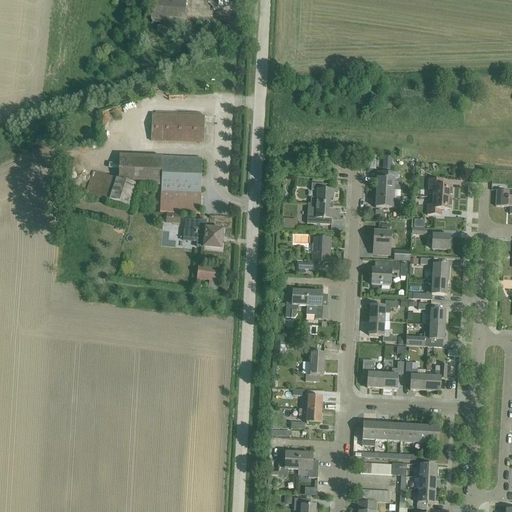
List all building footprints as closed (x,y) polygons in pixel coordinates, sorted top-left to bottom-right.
[(152,0),(151,24),(184,27),(186,0),(152,0)] [(152,114),(151,142),(203,144),(204,116),(152,114)] [(92,172),(85,196),(132,210),(140,187),(136,186),(161,187),(160,214),(200,215),(202,159),(163,158),(163,157),(120,155),(118,180),(92,172)] [(376,157),(369,156),(367,171),(375,171),(376,157)] [(377,179),(377,190),(394,191),(399,191),(399,180),(397,180),(397,174),(392,174),(393,158),(384,157),(383,174),(377,173),(377,179)] [(433,191),(433,198),(451,199),(452,187),(442,187),(443,181),(429,180),(428,191),(433,191)] [(311,199),(310,204),(333,206),(333,192),(325,191),(326,185),(311,184),(311,191),(317,191),(317,199),(311,199)] [(394,191),(377,190),(376,209),(396,210),(396,202),(393,201),(394,191)] [(510,215),(511,215),(511,198),(509,198),(509,192),(496,191),(496,208),(510,208),(510,215)] [(451,199),(433,198),(432,206),(427,206),(427,216),(441,217),(441,211),(450,211),(451,199)] [(310,204),(308,204),(307,225),(331,226),(332,220),(333,206),(310,204)] [(166,215),(166,224),(180,226),(181,216),(166,215)] [(287,225),(297,226),(298,218),(287,217),(287,225)] [(184,231),(183,242),(194,243),(197,243),(197,244),(196,244),(196,248),(221,250),(223,231),(214,230),(214,228),(207,228),(207,222),(200,221),(200,222),(185,220),(184,231)] [(377,256),(390,257),(391,234),(374,233),(373,249),(377,250),(377,256)] [(432,250),(448,251),(449,237),(432,236),(432,250)] [(313,263),(329,264),(330,240),(314,239),(313,263)] [(394,261),(409,262),(410,253),(395,252),(394,261)] [(433,272),(432,281),(447,282),(447,267),(433,266),(434,261),(421,260),(420,266),(428,266),(427,272),(433,272)] [(400,267),(398,267),(398,265),(379,265),(378,271),(372,271),(371,287),(390,288),(391,279),(398,279),(398,278),(400,278),(406,278),(407,266),(400,265),(400,267)] [(198,268),(196,280),(209,282),(208,292),(218,293),(219,283),(220,271),(198,268)] [(447,282),(432,281),(432,290),(426,289),(426,295),(413,294),(408,294),(408,300),(432,302),(432,296),(446,297),(447,282)] [(286,306),(285,318),(291,319),(295,319),(297,316),(297,312),(297,307),(306,307),(307,292),(293,292),(292,306),(286,306)] [(307,292),(306,307),(306,314),(315,315),(315,320),(326,321),(327,308),(321,308),(322,293),(307,292)] [(370,307),(369,322),(385,322),(385,314),(390,314),(391,309),(398,309),(398,303),(385,302),(385,308),(370,307)] [(430,317),(430,326),(444,327),(445,312),(431,311),(432,306),(418,305),(418,311),(425,311),(425,317),(430,317)] [(385,322),(369,322),(368,337),(383,338),(383,343),(396,344),(396,338),(390,338),(390,332),(384,332),(385,322)] [(444,327),(430,326),(429,335),(424,334),(424,340),(406,339),(405,347),(429,348),(430,340),(443,342),(444,327)] [(303,364),(302,375),(305,375),(305,383),(319,384),(319,376),(323,376),(324,354),(310,354),(309,364),(303,364)] [(367,390),(382,390),(383,375),(374,375),(375,363),(363,362),(362,375),(368,375),(367,390)] [(383,375),(382,390),(397,391),(397,377),(403,377),(404,364),(398,364),(397,371),(392,370),(391,376),(383,375)] [(410,392),(425,393),(426,378),(417,377),(417,365),(406,364),(405,378),(411,378),(410,392)] [(426,378),(425,393),(440,393),(440,379),(446,379),(446,366),(440,366),(440,373),(435,373),(435,378),(426,378)] [(307,397),(307,410),(307,411),(321,412),(322,398),(307,397)] [(307,411),(307,410),(298,410),(298,416),(306,417),(306,424),(320,425),(321,412),(307,411)] [(362,442),(361,447),(374,448),(375,443),(376,425),(363,424),(362,442)] [(375,443),(387,443),(388,425),(376,425),(375,443)] [(387,443),(400,444),(401,426),(388,425),(387,443)] [(400,444),(412,445),(413,427),(401,426),(400,444)] [(412,445),(425,445),(426,427),(413,427),(412,445)] [(426,427),(425,445),(438,446),(439,428),(426,427)] [(288,470),(298,471),(299,455),(286,454),(285,460),(279,460),(278,477),(287,478),(288,470)] [(299,455),(298,471),(308,471),(308,479),(317,479),(318,462),(312,462),(312,456),(299,455)] [(392,476),(401,477),(401,465),(392,465),(392,466),(392,476)] [(419,466),(418,479),(436,480),(437,467),(419,466)] [(275,488),(275,477),(268,477),(267,494),(274,494),(274,488),(275,488)] [(418,479),(418,491),(435,492),(436,480),(418,479)] [(358,501),(390,502),(391,493),(359,491),(359,497),(358,501)] [(435,492),(418,491),(417,505),(426,505),(435,506),(435,492)] [(315,511),(316,507),(310,506),(310,500),(294,500),(293,511),(315,511)] [(358,503),(357,511),(375,511),(376,504),(358,503)]
